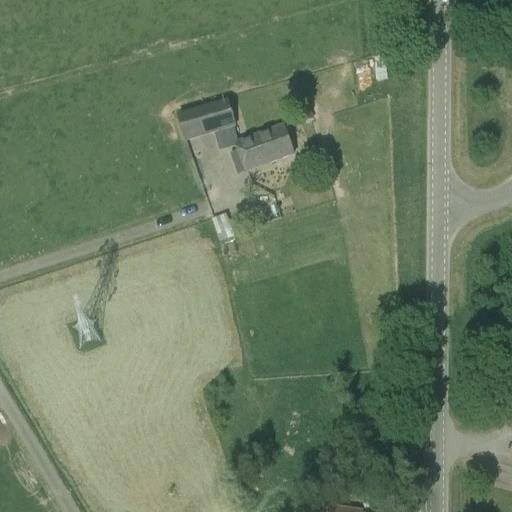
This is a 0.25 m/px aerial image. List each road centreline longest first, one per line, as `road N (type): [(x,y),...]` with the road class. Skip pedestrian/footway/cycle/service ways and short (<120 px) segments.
road 1 (tertiary): [(435,511),(438,207)]
road 2 (tertiary): [(438,207),(440,0)]
road 3 (unclassified): [(68,511),(0,398)]
